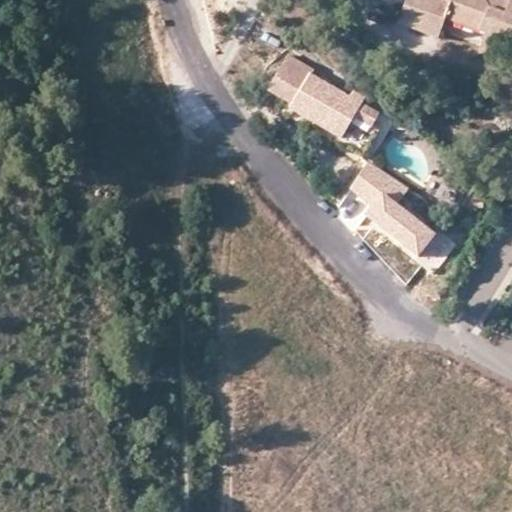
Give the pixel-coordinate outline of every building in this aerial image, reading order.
[(405,0),(398,22),(438,36),(444,16),(448,7),(456,10),(458,5),(484,14),(478,29),(485,31),(502,37),(505,29),(510,31),(511,31),(511,0),(507,0),(504,11),(488,5),(485,0),(405,0)] [(504,11),(507,0),(485,0),(488,5),(504,11)] [(444,16),(478,29),(484,14),(458,5),(456,10),(448,7),(444,16)] [(499,59),(510,31),(505,29),(502,37),(485,31),(477,51),(499,59)] [(290,57),(268,96),(293,110),(291,115),(300,121),(363,156),(377,132),(373,130),(381,116),(364,106),(367,99),(355,92),(351,99),(313,77),(316,72),(290,57)] [(410,192),(370,162),(349,190),(371,206),(364,216),(419,258),(436,235),(398,207),(410,192)]
